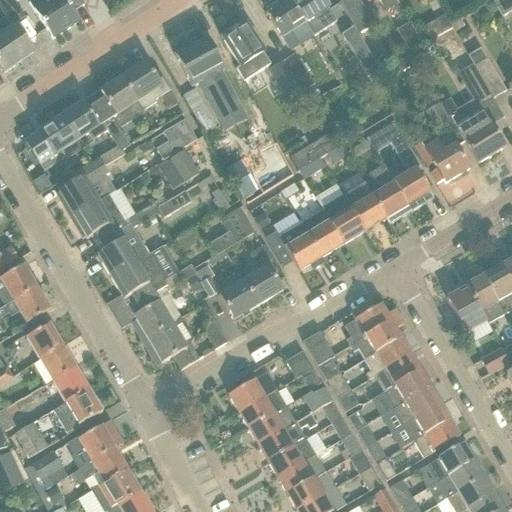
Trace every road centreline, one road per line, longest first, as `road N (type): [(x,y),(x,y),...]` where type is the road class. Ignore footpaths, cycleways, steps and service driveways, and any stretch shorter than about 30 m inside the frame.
road 1 (residential): [(149,408),(0,161)]
road 2 (residential): [(149,408),(395,270)]
road 3 (residential): [(511,464),(395,270)]
road 4 (unclassified): [(0,116),(182,0)]
road 5 (residential): [(395,270),(511,200)]
